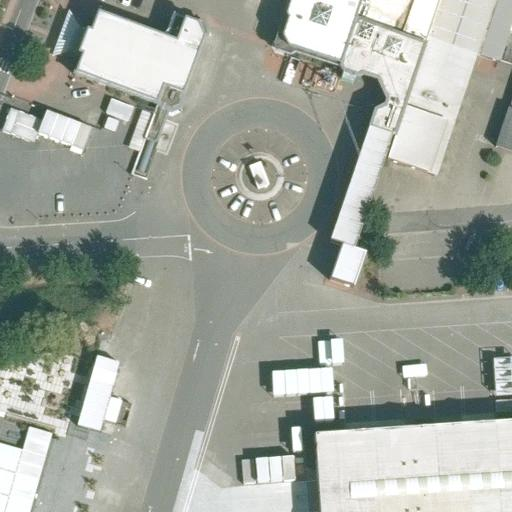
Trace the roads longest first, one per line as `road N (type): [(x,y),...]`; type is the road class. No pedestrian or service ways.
road 1 (unclassified): [(207,219),(193,174),(214,127),(258,108),(300,120),(317,136),(331,178),(314,222),(274,245),(227,237)]
road 2 (unclassified): [(0,243),(207,219)]
road 3 (unclassified): [(511,212),(387,216)]
